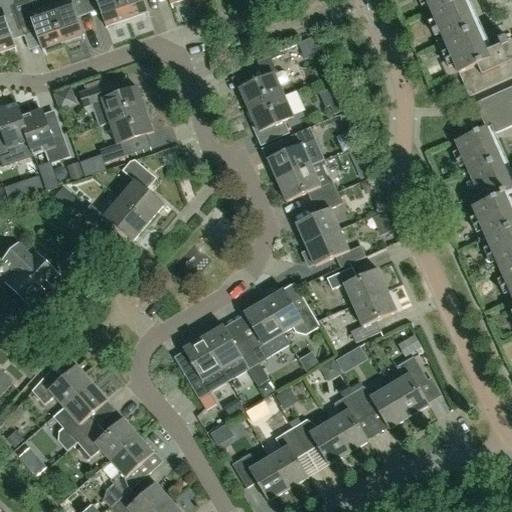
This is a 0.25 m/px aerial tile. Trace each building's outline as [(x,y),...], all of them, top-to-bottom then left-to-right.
[(25,37),(11,0),(0,0),(0,53),(16,48),(13,41),(25,37)] [(63,42),(48,0),(30,0),(28,1),(28,0),(11,0),(25,37),(36,33),(42,50),(63,42)] [(89,14),(84,0),(48,0),(63,42),(83,35),(77,18),(89,14)] [(127,20),(120,0),(84,0),(89,14),(100,10),(106,27),(127,20)] [(143,0),(120,0),(127,20),(148,13),(143,0)] [(426,0),(469,98),(511,79),(511,43),(509,45),(507,39),(499,43),(502,48),(493,53),(469,0),(426,0)] [(250,112),(284,96),(280,86),(288,83),(289,80),(285,72),(282,71),(278,73),(273,60),(282,57),(280,51),(257,62),(260,67),(244,74),(249,86),(240,90),(250,112)] [(111,84),(80,94),(85,108),(91,105),(99,127),(110,123),(145,111),(138,89),(116,97),(111,84)] [(511,171),(496,135),(511,127),(511,89),(475,105),(486,128),(455,142),(483,204),(473,208),(511,296),(511,171)] [(49,114),(58,111),(53,95),(44,98),(49,114)] [(284,96),(250,112),(259,133),(268,129),(274,142),(290,134),(285,122),(294,118),(284,96)] [(29,143),(21,118),(17,105),(0,110),(0,125),(5,139),(0,140),(0,162),(2,167),(23,160),(18,146),(29,143)] [(21,118),(29,143),(33,156),(45,152),(50,165),(71,158),(63,134),(51,138),(42,111),(21,118)] [(145,111),(110,123),(118,145),(100,151),(104,165),(128,156),(124,143),(153,133),(145,111)] [(278,182),(312,167),(302,145),(315,140),(310,129),(284,140),(289,151),(268,160),(278,182)] [(174,186),(198,179),(189,147),(165,154),(174,186)] [(348,152),(355,166),(365,162),(358,147),(348,152)] [(120,200),(149,225),(164,207),(140,187),(151,174),(135,161),(130,163),(123,172),(135,183),(120,200)] [(312,205),(338,193),(333,182),(330,184),(321,163),(312,167),(278,182),(287,203),(308,194),(312,205)] [(351,207),(370,201),(365,183),(345,189),(351,207)] [(9,204),(22,199),(17,185),(4,189),(9,204)] [(53,202),(63,211),(72,200),(62,191),(53,202)] [(306,246),(340,231),(331,210),(343,204),(338,193),(312,205),(317,216),(297,225),(306,246)] [(134,243),(149,225),(120,200),(105,218),(91,205),(82,216),(101,233),(110,223),(134,243)] [(340,231),(306,246),(316,267),(336,258),(341,269),(366,258),(361,247),(349,252),(340,231)] [(15,273),(5,284),(30,307),(60,275),(35,252),(31,256),(19,244),(3,261),(15,273)] [(92,287),(108,270),(82,246),(66,262),(92,287)] [(354,307),(388,292),(378,270),(358,279),(353,268),(327,280),(332,291),(344,286),(354,307)] [(264,303),(283,335),(293,329),(296,334),(306,337),(320,328),(306,304),(296,310),(284,291),(264,303)] [(388,292),(354,307),(363,328),(351,333),(356,345),(382,333),(377,322),(397,313),(388,292)] [(256,334),(246,340),(260,364),(289,346),(283,335),(264,303),(244,315),(256,334)] [(246,340),(236,346),(224,327),(204,339),(223,371),(230,382),(260,364),(246,340)] [(219,388),(213,377),(223,371),(204,339),(198,343),(197,341),(195,340),(185,346),(185,349),(186,350),(184,351),(195,371),(185,377),(199,401),(205,410),(210,408),(212,398),(210,393),(219,388)] [(33,376),(40,368),(28,356),(20,364),(33,376)] [(391,387),(409,419),(430,407),(418,388),(428,381),(414,357),(397,368),(403,380),(391,387)] [(65,409),(92,386),(77,368),(60,383),(51,372),(32,393),(45,407),(55,398),(65,409)] [(0,397),(14,383),(0,370),(0,397)] [(78,444),(99,427),(91,418),(108,403),(92,386),(65,409),(74,420),(64,429),(60,433),(59,442),(68,452),(77,444),(78,444)] [(389,431),(409,419),(391,387),(378,394),(376,391),(368,388),(365,390),(364,387),(354,394),(368,418),(378,411),(389,431)] [(358,424),(368,418),(354,394),(343,400),(334,405),(341,417),(330,423),(349,455),(369,443),(358,424)] [(111,462),(139,438),(123,421),(107,435),(99,427),(78,444),(91,460),(101,451),(111,462)] [(349,455),(330,423),(317,431),(316,428),(307,421),(293,430),(307,454),(318,448),(329,467),(349,455)] [(297,460),(307,454),(293,430),(283,436),(290,447),(270,459),(289,491),(309,479),(297,460)] [(131,491),(132,491),(145,479),(138,470),(154,455),(139,438),(111,462),(121,473),(111,482),(114,486),(107,491),(104,501),(110,509),(124,497),(131,491)] [(289,491),(270,459),(257,467),(250,455),(233,466),(247,490),(257,484),(269,503),(289,491)] [(160,511),(171,502),(156,485),(139,500),(132,491),(131,491),(124,497),(110,509),(112,511),(160,511)] [(179,511),(171,502),(160,511),(179,511)]
